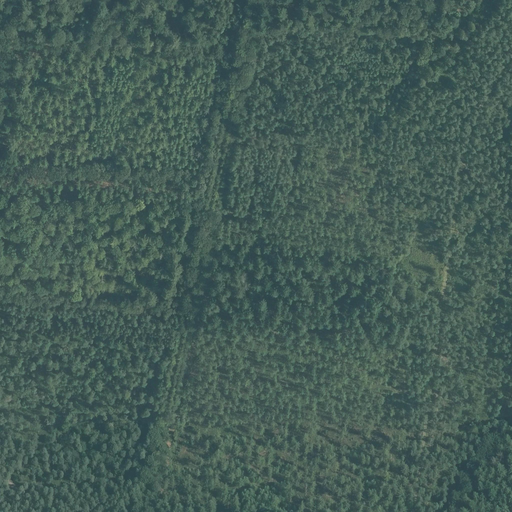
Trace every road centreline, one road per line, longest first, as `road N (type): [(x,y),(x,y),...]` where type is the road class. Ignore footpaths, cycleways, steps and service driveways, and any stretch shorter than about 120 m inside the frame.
road 1 (track): [(142,511),(251,0)]
road 2 (track): [(439,0),(404,74),(357,92),(291,85),(232,49),(21,43),(0,53)]
road 3 (track): [(413,511),(461,162),(488,87),(511,50)]
road 4 (track): [(183,323),(0,310)]
